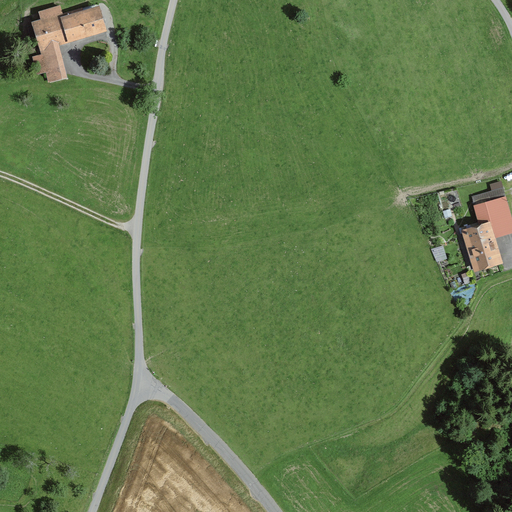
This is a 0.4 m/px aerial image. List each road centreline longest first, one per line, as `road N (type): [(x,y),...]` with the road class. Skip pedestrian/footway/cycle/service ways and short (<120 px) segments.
road 1 (unclassified): [(141,385),(132,228),(170,0)]
road 2 (residential): [(141,385),(184,415),(270,511)]
road 3 (unclassified): [(93,511),(141,385)]
